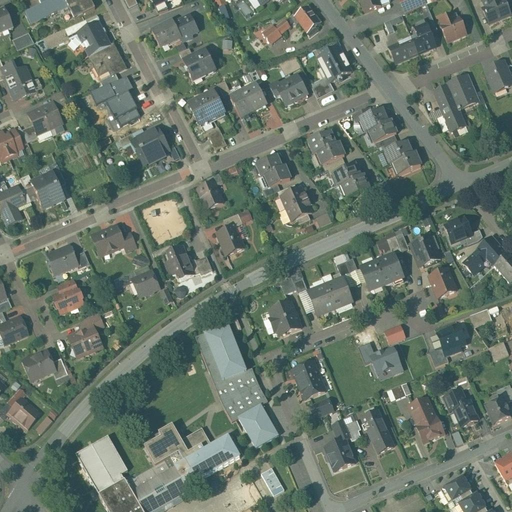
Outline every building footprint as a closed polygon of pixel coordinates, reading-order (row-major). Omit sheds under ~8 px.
[(37,0),(41,6),(24,14),(30,26),(57,12),(54,6),(65,1),(63,0),(37,0)] [(63,0),(65,1),(54,6),(57,12),(69,9),(74,21),(94,10),(89,0),(63,0)] [(149,0),(154,10),(155,10),(165,5),(173,0),(149,0)] [(377,0),(358,0),(364,15),(380,8),(377,0)] [(422,0),(398,0),(405,15),(420,9),(425,6),(422,0)] [(510,17),(503,1),(502,1),(501,0),(481,0),(485,9),(482,10),(488,26),(510,17)] [(436,2),(425,6),(432,21),(442,16),(436,2)] [(165,5),(155,10),(158,15),(168,11),(165,5)] [(425,6),(420,9),(427,26),(433,23),(432,21),(425,6)] [(307,8),(294,18),(293,16),(290,18),(296,26),(298,24),(307,35),(309,33),(311,36),(315,32),(314,30),(320,25),(307,8)] [(2,11),(0,12),(0,36),(11,32),(12,32),(11,31),(3,12),(2,11)] [(168,11),(158,15),(164,27),(172,23),(172,24),(174,23),(168,11)] [(456,15),(445,20),(442,16),(432,21),(433,23),(437,32),(441,30),(447,44),(465,36),(458,19),(458,20),(456,15)] [(189,18),(173,26),(181,40),(183,44),(191,40),(190,38),(198,34),(189,18)] [(275,29),(272,26),(261,34),(272,47),(282,39),(280,36),(289,28),(284,22),(275,29)] [(85,23),(69,30),(75,40),(79,38),(79,37),(89,31),(85,23)] [(164,27),(151,34),(160,50),(181,40),(173,26),(172,24),(172,23),(164,27)] [(89,31),(79,37),(79,38),(90,58),(110,48),(99,26),(89,31)] [(69,30),(42,41),(47,52),(75,40),(69,30)] [(428,32),(411,40),(418,56),(435,49),(428,32)] [(27,35),(11,42),(16,53),(33,46),(27,35)] [(411,40),(388,50),(392,59),(397,56),(400,64),(418,56),(411,40)] [(222,41),(222,49),(231,49),(231,41),(222,41)] [(90,58),(90,59),(96,70),(95,70),(95,72),(98,70),(101,76),(108,73),(111,77),(115,75),(125,70),(113,47),(110,48),(90,58)] [(338,49),(317,60),(321,69),(324,68),(329,77),(326,79),(329,85),(351,74),(338,49)] [(189,50),(178,54),(182,61),(192,56),(189,50)] [(205,52),(183,64),(193,84),(215,72),(205,52)] [(295,58),(278,64),(282,72),(285,70),(288,76),(301,70),(295,58)] [(503,63),(484,71),(492,92),(502,88),(503,90),(511,86),(511,83),(510,79),(503,63)] [(24,69),(14,74),(11,66),(3,70),(6,77),(3,79),(4,81),(14,103),(35,94),(24,69)] [(261,84),(255,72),(248,75),(254,87),(256,86),(256,87),(261,84)] [(111,77),(100,83),(103,89),(114,84),(119,82),(115,75),(111,77)] [(466,78),(446,87),(433,93),(451,134),(465,129),(458,113),(460,112),(459,110),(477,103),(477,105),(478,104),(474,96),(466,78)] [(119,82),(114,84),(119,96),(120,98),(125,95),(133,91),(127,79),(119,82)] [(297,79),(276,90),(285,109),(294,104),(294,103),(306,97),(306,98),(307,97),(297,79)] [(310,87),(316,100),(331,93),(324,80),(310,87)] [(225,83),(216,86),(223,100),(231,95),(225,83)] [(103,89),(90,95),(96,107),(106,102),(119,96),(114,84),(103,89)] [(256,87),(256,86),(254,87),(243,93),(253,113),(266,106),(256,87)] [(61,93),(50,98),(52,104),(55,110),(67,105),(61,93)] [(253,113),(243,93),(230,100),(240,120),(253,113)] [(199,128),(213,94),(202,99),(188,106),(199,128)] [(213,94),(199,128),(224,115),(213,94)] [(480,94),(474,96),(478,104),(477,105),(478,107),(484,105),(480,94)] [(120,98),(119,96),(106,102),(118,125),(127,121),(128,124),(139,119),(135,110),(134,111),(125,95),(120,98)] [(52,104),(40,110),(49,131),(62,125),(55,110),(52,104)] [(40,110),(27,115),(32,127),(36,136),(49,131),(40,110)] [(369,111),(353,118),(356,124),(360,122),(371,117),(369,111)] [(371,117),(360,122),(365,134),(368,133),(387,125),(387,124),(382,112),(371,117)] [(387,125),(368,133),(374,145),(394,137),(396,136),(390,123),(387,124),(387,125)] [(32,127),(21,132),(27,145),(37,140),(36,136),(32,127)] [(20,129),(13,132),(21,148),(27,145),(21,132),(20,129)] [(218,129),(206,136),(209,141),(212,146),(211,146),(214,152),(226,147),(223,141),(224,141),(218,129)] [(157,130),(136,141),(142,150),(139,152),(140,154),(141,153),(147,164),(156,159),(168,152),(157,130)] [(324,130),(310,136),(312,142),(326,136),(324,130)] [(13,132),(2,137),(1,134),(0,134),(0,142),(8,160),(16,157),(14,153),(21,150),(21,148),(13,132)] [(312,142),(308,144),(313,156),(317,155),(335,147),(330,134),(326,136),(312,142)] [(131,136),(118,143),(122,149),(134,143),(131,136)] [(394,137),(374,145),(377,150),(383,148),(396,142),(394,137)] [(8,160),(0,142),(0,163),(0,164),(8,160)] [(396,142),(383,148),(386,153),(399,148),(396,142)] [(386,153),(384,154),(390,166),(393,165),(412,157),(411,156),(406,144),(399,148),(386,153)] [(335,147),(317,155),(322,167),(324,166),(342,159),(344,158),(339,145),(335,147)] [(412,157),(393,165),(398,177),(420,168),(415,155),(411,156),(412,157)] [(276,158),(256,167),(260,177),(262,179),(265,178),(270,189),(270,190),(277,187),(290,181),(284,169),(281,170),(276,158)] [(342,159),(324,166),(327,172),(344,164),(342,159)] [(344,164),(327,172),(329,178),(333,176),(332,176),(346,170),(344,164)] [(65,186),(56,165),(48,168),(51,176),(52,175),(58,189),(65,186)] [(226,171),(229,178),(242,173),(239,166),(226,171)] [(346,170),(332,176),(333,176),(338,189),(341,187),(360,179),(355,166),(346,170)] [(260,177),(257,169),(252,171),(256,179),(260,177)] [(51,176),(41,180),(53,207),(52,204),(62,200),(63,202),(64,202),(58,189),(52,175),(51,176)] [(219,176),(206,181),(209,187),(214,184),(216,188),(223,185),(219,176)] [(28,177),(20,181),(24,192),(32,189),(30,185),(31,185),(28,177)] [(360,179),(341,187),(346,200),(369,190),(363,177),(360,179)] [(31,185),(30,185),(32,189),(42,212),(41,209),(51,204),(53,207),(41,180),(31,185)] [(16,188),(7,192),(3,183),(0,184),(0,209),(2,213),(0,213),(0,215),(5,228),(20,221),(13,205),(22,201),(16,188)] [(391,195),(385,183),(379,185),(384,197),(391,195)] [(209,187),(197,191),(206,212),(223,205),(216,188),(214,184),(209,187)] [(379,185),(373,188),(375,191),(372,192),(376,201),(384,197),(379,185)] [(280,193),(277,194),(280,199),(281,199),(297,192),(295,186),(280,193)] [(277,187),(270,190),(270,189),(262,192),(265,199),(277,194),(280,193),(277,187)] [(297,192),(281,199),(286,211),(308,202),(305,196),(304,197),(301,190),(297,192)] [(308,202),(286,211),(291,224),(296,222),(308,217),(312,215),(309,208),(310,208),(308,202)] [(247,212),(238,216),(242,224),(251,220),(247,212)] [(319,227),(331,223),(327,214),(315,218),(319,227)] [(238,216),(223,222),(227,231),(234,228),(235,229),(242,226),(238,216)] [(308,217),(296,222),(298,227),(310,222),(308,217)] [(444,227),(451,246),(472,238),(464,219),(444,227)] [(116,228),(92,238),(101,258),(124,248),(121,239),(116,228)] [(227,231),(216,236),(226,258),(244,250),(235,229),(234,228),(227,231)] [(130,235),(121,239),(124,248),(126,254),(136,249),(130,235)] [(408,251),(402,235),(395,238),(401,254),(408,251)] [(395,238),(386,241),(391,255),(400,252),(401,254),(395,238)] [(431,238),(409,246),(413,255),(414,255),(420,269),(440,261),(431,238)] [(477,252),(468,261),(483,278),(494,268),(508,255),(493,238),(477,252)] [(473,247),(463,256),(468,261),(477,252),(473,247)] [(69,248),(48,257),(55,275),(62,272),(64,273),(77,267),(73,258),(69,248)] [(169,248),(152,255),(155,261),(162,258),(166,256),(171,253),(169,248)] [(171,253),(166,256),(162,258),(170,276),(173,277),(176,276),(177,281),(180,282),(199,274),(201,278),(212,273),(207,261),(197,265),(195,262),(193,261),(189,263),(182,248),(171,253)] [(84,254),(73,258),(77,267),(78,271),(89,267),(84,254)] [(136,254),(132,261),(143,267),(147,260),(136,254)] [(511,283),(511,259),(508,255),(494,268),(509,286),(511,283)] [(342,256),(333,260),(336,267),(345,264),(342,256)] [(393,257),(374,265),(383,288),(402,281),(393,257)] [(352,261),(345,264),(350,275),(357,273),(352,261)] [(345,264),(336,267),(341,279),(350,275),(345,264)] [(374,265),(360,271),(369,294),(383,288),(374,265)] [(429,279),(431,286),(437,300),(455,292),(447,271),(429,279)] [(429,279),(427,273),(421,275),(422,290),(431,286),(429,279)] [(134,274),(119,280),(123,290),(133,285),(132,282),(137,280),(134,274)] [(137,280),(132,282),(133,285),(139,299),(145,296),(148,297),(152,295),(153,293),(159,290),(151,274),(137,280)] [(330,276),(321,279),(325,288),(325,289),(334,285),(330,276)] [(291,279),(280,284),(284,297),(296,292),(293,284),(291,279)] [(302,281),(293,284),(296,292),(298,296),(307,293),(302,281)] [(334,285),(325,289),(334,312),(352,305),(342,281),(341,282),(342,282),(334,285)] [(72,282),(58,288),(61,295),(53,298),(61,316),(83,307),(81,302),(82,301),(79,293),(77,294),(72,282)] [(324,289),(308,296),(308,295),(307,295),(317,319),(334,312),(325,289),(325,288),(324,289)] [(9,310),(6,303),(0,305),(0,314),(1,314),(9,310)] [(290,304),(269,313),(272,320),(269,321),(271,328),(296,318),(290,304)] [(440,307),(432,310),(437,321),(444,318),(440,307)] [(483,312),(469,317),(474,330),(488,325),(483,312)] [(98,316),(83,323),(86,332),(93,329),(94,332),(103,328),(98,316)] [(296,318),(271,328),(274,334),(277,333),(279,339),(300,330),(296,318)] [(6,325),(0,327),(0,333),(2,337),(1,340),(4,347),(26,338),(18,319),(6,325)] [(246,373),(228,327),(204,336),(207,344),(198,347),(219,400),(224,410),(232,424),(238,420),(260,407),(267,404),(259,390),(257,386),(251,371),(246,373)] [(400,328),(384,334),(389,346),(405,340),(400,328)] [(457,328),(437,336),(437,337),(442,348),(443,351),(446,358),(453,356),(452,351),(464,347),(457,328)] [(86,332),(70,339),(73,346),(70,351),(85,357),(98,351),(95,345),(99,343),(94,332),(93,329),(86,332)] [(437,337),(430,339),(435,351),(442,348),(437,337)] [(503,344),(488,350),(493,363),(508,357),(503,344)] [(443,351),(430,356),(435,369),(448,364),(446,358),(443,351)] [(46,353),(22,364),(26,374),(26,375),(28,379),(29,380),(30,383),(54,373),(55,373),(51,365),(46,353)] [(61,360),(51,365),(55,373),(54,373),(58,381),(68,377),(61,360)] [(313,364),(292,372),(298,387),(319,379),(313,364)] [(319,379),(298,387),(304,402),(325,393),(319,379)] [(466,379),(454,384),(458,394),(470,389),(466,379)] [(511,389),(511,390),(509,386),(500,390),(506,404),(511,401),(511,389)] [(401,387),(391,391),(395,402),(405,397),(401,387)] [(18,391),(8,403),(14,408),(21,402),(25,397),(18,391)] [(456,395),(444,400),(450,414),(453,412),(453,410),(461,407),(456,395)] [(502,399),(493,403),(493,402),(484,406),(493,427),(510,420),(502,399)] [(328,401),(313,407),(318,419),(333,413),(328,401)] [(426,401),(408,409),(417,428),(416,429),(423,445),(443,436),(436,420),(435,420),(426,401)] [(21,402),(14,408),(9,415),(26,430),(36,420),(30,415),(32,412),(21,402)] [(461,407),(453,410),(453,412),(461,430),(478,422),(469,403),(461,407)] [(278,438),(260,407),(238,420),(256,451),(278,438)] [(377,413),(362,420),(377,456),(393,449),(377,413)] [(343,423),(332,428),(338,444),(344,441),(345,442),(350,440),(345,428),(343,423)] [(356,423),(345,428),(350,440),(351,442),(359,439),(357,432),(359,431),(356,423)] [(202,431),(181,443),(172,427),(158,435),(161,440),(144,449),(155,469),(126,485),(125,483),(124,483),(99,498),(106,511),(157,511),(163,509),(164,511),(167,511),(173,508),(171,504),(189,494),(186,490),(240,459),(228,439),(211,448),(202,431)] [(456,446),(460,444),(457,433),(452,435),(456,446)] [(108,439),(75,457),(95,492),(99,498),(124,483),(121,477),(128,474),(108,439)] [(338,444),(324,450),(334,474),(354,465),(345,442),(344,441),(338,444)] [(511,456),(494,466),(507,488),(511,484),(511,456)] [(273,511),(280,508),(256,467),(246,472),(268,511),(273,511)] [(486,510),(477,495),(472,498),(470,493),(471,493),(462,479),(440,492),(448,506),(452,504),(454,509),(455,511),(485,511),(486,510)] [(218,486),(215,480),(208,484),(212,489),(218,486)]
